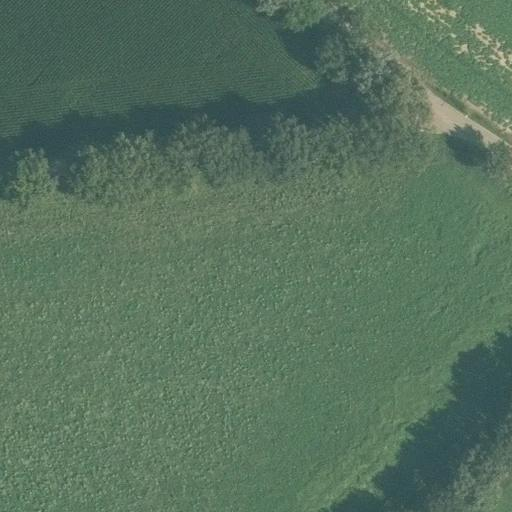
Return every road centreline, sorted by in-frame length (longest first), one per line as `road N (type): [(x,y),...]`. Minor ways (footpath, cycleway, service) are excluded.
road 1 (unclassified): [(0,175),(467,118)]
road 2 (unclassified): [(467,118),(326,0)]
